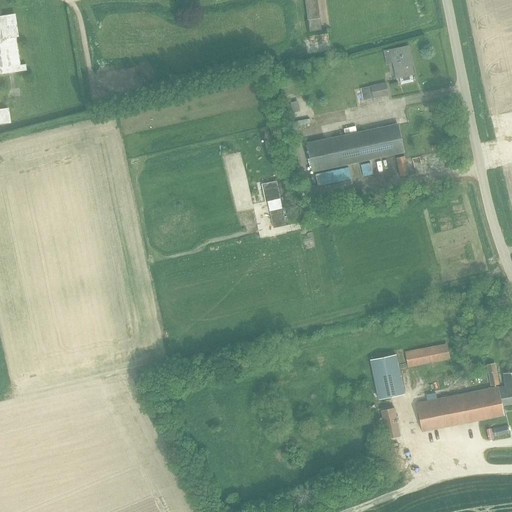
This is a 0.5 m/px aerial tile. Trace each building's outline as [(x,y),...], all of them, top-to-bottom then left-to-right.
[(320,18),(317,0),(304,0),(307,20),(320,18)] [(0,122),(9,121),(7,109),(0,110),(0,74),(27,70),(26,64),(20,65),(16,35),(17,35),(14,15),(0,17),(0,122)] [(320,18),(307,20),(309,31),(322,30),(320,18)] [(408,46),(390,50),(396,77),(399,77),(401,84),(412,82),(411,74),(412,74),(409,60),(411,60),(408,46)] [(370,86),(373,98),(387,94),(385,83),(370,86)] [(296,102),(290,103),(292,112),(298,111),(296,102)] [(313,171),(403,152),(397,124),(307,143),(313,171)] [(404,156),(396,158),(400,176),(408,174),(404,156)] [(359,299),(351,301),(353,310),(362,308),(359,299)] [(405,351),(408,367),(450,359),(447,343),(405,351)] [(378,399),(404,393),(396,354),(370,359),(378,399)] [(490,386),(498,384),(494,363),(486,364),(490,386)] [(501,405),(511,403),(511,371),(502,372),(504,386),(497,387),(437,399),(428,401),(416,403),(421,431),(503,414),(501,405)] [(386,438),(400,435),(394,408),(380,410),(386,438)]
